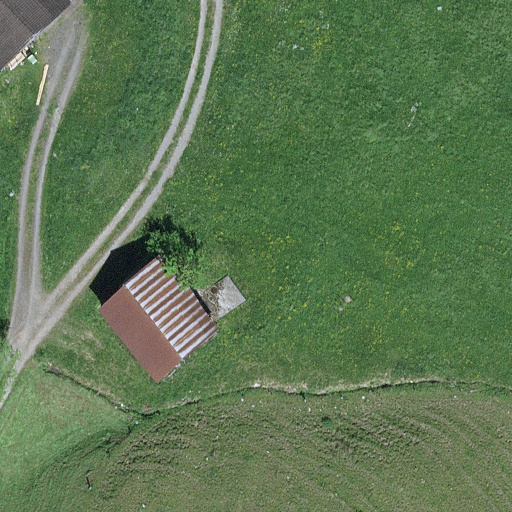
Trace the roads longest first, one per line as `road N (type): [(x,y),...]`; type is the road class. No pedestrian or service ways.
road 1 (track): [(0,388),(21,347),(144,194),(211,23),(208,0)]
road 2 (track): [(21,347),(34,168),(67,53)]
